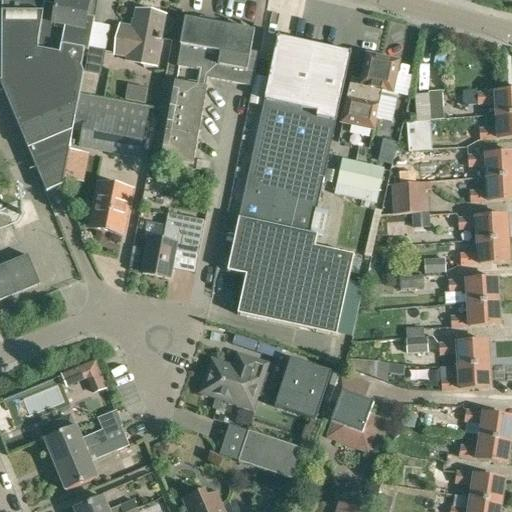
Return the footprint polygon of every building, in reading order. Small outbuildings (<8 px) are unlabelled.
[(44,4),(45,4),(45,0),(2,0),(2,82),(1,83),(47,193),(63,186),(84,74),(80,64),(83,62),(85,50),(79,49),(79,50),(63,47),(62,55),(38,51),(38,43),(37,39),(44,4)] [(57,0),(56,6),(45,4),(44,4),(37,39),(38,43),(38,51),(62,55),(63,47),(79,50),(79,49),(83,30),(85,30),(90,2),(78,0),(57,0)] [(120,27),(115,55),(128,58),(128,63),(129,63),(155,68),(165,17),(138,12),(134,30),(120,27)] [(206,72),(205,78),(253,87),(261,46),(252,44),(255,32),(213,25),(214,22),(201,20),(201,23),(186,20),(181,46),(177,67),(206,72)] [(337,337),(354,257),(315,248),(318,237),(323,238),(328,213),(316,210),(344,80),(345,80),(346,75),(351,54),(334,51),(294,42),(277,38),(276,45),(272,64),(273,64),(256,142),(240,220),(228,273),(247,277),(238,316),(288,327),(337,337)] [(105,52),(92,50),(90,49),(88,49),(88,51),(84,72),(101,76),(105,52)] [(392,94),(399,64),(367,57),(362,81),(352,79),(342,123),(374,130),(382,96),(381,96),(382,91),(392,94)] [(193,166),(197,144),(207,89),(176,83),(166,139),(161,161),(193,166)] [(415,96),(417,122),(430,121),(444,120),(442,92),(429,93),(429,95),(415,96)] [(497,117),(511,116),(511,92),(478,95),(478,105),(497,105),(497,117)] [(147,119),(88,108),(80,148),(139,159),(147,119)] [(511,116),(497,117),(498,129),(480,130),(480,142),(511,139),(511,116)] [(408,152),(422,151),(431,150),(430,121),(417,122),(407,123),(408,152)] [(422,151),(408,152),(398,152),(399,170),(423,168),(422,151)] [(488,180),(511,178),(511,154),(468,157),(469,168),(487,167),(488,180)] [(385,171),(343,161),(335,195),(377,204),(385,171)] [(511,178),(488,180),(488,193),(470,193),(471,205),(511,202),(511,178)] [(415,215),(427,214),(425,184),(392,186),(394,216),(415,215)] [(123,234),(132,191),(99,185),(96,202),(101,202),(96,229),(123,234)] [(199,257),(206,222),(168,214),(163,242),(149,239),(143,275),(170,280),(175,252),(199,257)] [(477,243),(508,241),(506,217),(458,220),(459,232),(477,231),(477,243)] [(508,241),(477,243),(478,255),(460,256),(460,268),(509,264),(508,241)] [(0,302),(41,286),(28,256),(0,267),(0,302)] [(425,275),(446,274),(446,259),(424,260),(425,275)] [(396,275),(396,266),(385,267),(385,276),(396,275)] [(400,292),(424,290),(423,278),(423,277),(399,279),(400,292)] [(468,305),(498,303),(497,279),(449,282),(449,294),(453,293),(454,306),(468,304),(468,305)] [(498,303),(468,305),(469,317),(450,318),(451,329),(500,326),(498,303)] [(422,336),(440,335),(439,325),(421,326),(422,336)] [(429,340),(428,340),(408,341),(408,351),(430,350),(429,340)] [(458,368),(489,366),(487,343),(439,346),(440,357),(457,356),(458,368)] [(168,346),(163,357),(192,369),(196,358),(168,346)] [(202,394),(240,406),(253,411),(258,394),(260,399),(271,402),(273,400),(279,402),(286,381),(265,374),(268,366),(238,356),(233,368),(212,361),(202,394)] [(315,420),(330,375),(292,362),(286,381),(279,402),(277,407),(315,420)] [(489,366),(458,368),(459,380),(442,382),(443,393),(490,390),(489,366)] [(106,389),(97,368),(86,373),(94,394),(106,389)] [(367,385),(341,376),(332,401),(339,404),(327,437),(368,452),(377,428),(367,424),(374,404),(363,399),(370,382),(368,382),(367,385)] [(108,444),(125,436),(122,427),(116,412),(99,419),(103,427),(104,431),(82,440),(76,427),(74,428),(70,418),(53,425),(58,435),(45,440),(55,466),(86,453),(87,454),(108,444)] [(480,438),(510,442),(511,428),(511,418),(466,412),(465,423),(482,426),(480,438)] [(258,469),(292,480),(302,450),(268,439),(249,432),(239,463),(258,469)] [(130,447),(125,436),(108,444),(112,454),(130,447)] [(510,442),(480,438),(478,449),(461,447),(459,458),(507,465),(510,442)] [(86,453),(55,466),(66,492),(97,479),(87,454),(86,453)] [(471,499),(501,504),(504,481),(457,473),(456,485),(473,487),(471,499)] [(207,499),(206,498),(204,493),(184,501),(188,511),(223,511),(216,495),(207,499)] [(75,511),(129,511),(138,509),(135,501),(110,511),(104,497),(75,509),(75,511)] [(499,511),(501,504),(471,499),(469,511),(452,509),(451,511),(499,511)]
